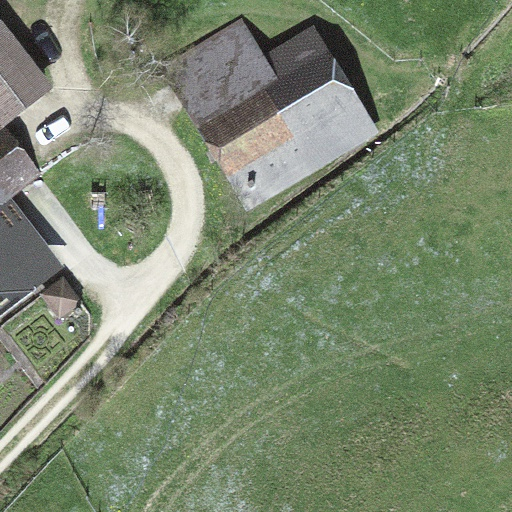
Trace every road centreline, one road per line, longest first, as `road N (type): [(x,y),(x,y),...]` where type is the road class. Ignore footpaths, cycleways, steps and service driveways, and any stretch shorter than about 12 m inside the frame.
road 1 (track): [(74,0),(57,55),(168,152),(193,206),(178,257),(0,449)]
road 2 (track): [(157,511),(231,424),(360,358),(511,302)]
